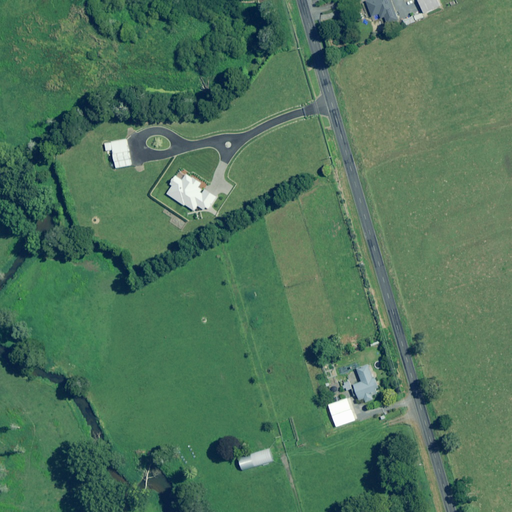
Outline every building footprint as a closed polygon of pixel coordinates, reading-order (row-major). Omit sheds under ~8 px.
[(398,21),(390,0),(368,0),(366,1),(372,17),(379,14),(381,19),(384,17),(387,25),(398,21)] [(415,22),(413,17),(403,21),(405,26),(415,22)] [(355,396),(358,395),(359,400),(365,398),(366,402),(373,400),(372,396),(377,394),(375,389),(378,388),(370,366),(358,370),(362,382),(354,385),(355,388),(352,389),(355,396)] [(352,388),(349,381),(342,384),(346,391),(352,388)] [(356,412),(351,397),(340,400),(345,416),(356,412)] [(273,461),(270,449),(251,454),(254,467),(273,461)]
